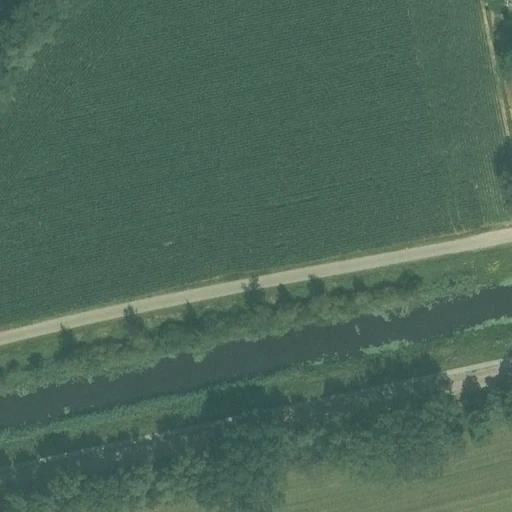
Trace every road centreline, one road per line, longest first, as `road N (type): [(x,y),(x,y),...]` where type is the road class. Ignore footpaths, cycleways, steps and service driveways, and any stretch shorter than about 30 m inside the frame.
road 1 (track): [(0,484),(511,375)]
road 2 (track): [(0,340),(511,235)]
